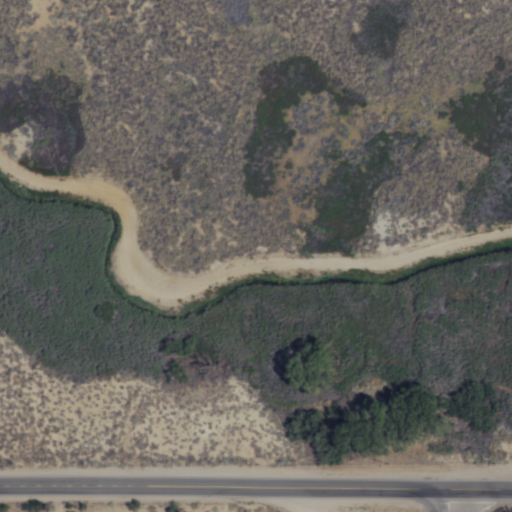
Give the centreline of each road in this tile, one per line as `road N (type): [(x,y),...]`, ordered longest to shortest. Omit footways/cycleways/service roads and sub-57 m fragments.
road 1 (track): [(511,232),(388,263),(234,270),(161,296),(133,284),(122,264),(128,217),(121,200),(94,187),(41,184),(0,158)]
road 2 (tertiary): [(0,484),(511,488)]
